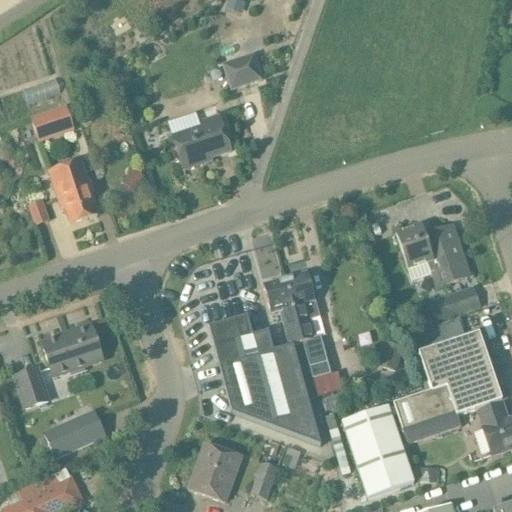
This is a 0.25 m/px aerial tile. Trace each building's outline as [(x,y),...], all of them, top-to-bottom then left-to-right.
[(263,83),(254,56),(221,67),(230,94),(263,83)] [(74,133),(66,109),(30,121),(38,145),(74,133)] [(232,154),(220,118),(200,124),(202,130),(173,140),(183,170),(232,154)] [(98,219),(80,165),(49,175),(59,203),(63,201),(72,227),(98,219)] [(49,224),(42,203),(28,208),(34,229),(49,224)] [(428,266),(437,291),(470,280),(452,228),(435,234),(436,237),(425,241),(421,228),(396,237),(408,273),(428,266)] [(331,376),(328,364),(320,338),(315,339),(310,321),(319,318),(307,274),(285,280),(303,344),(304,344),(314,381),(331,376)] [(290,348),(303,344),(285,280),(262,287),(270,315),(280,313),(290,348)] [(480,310),(474,291),(447,300),(454,319),(480,310)] [(321,446),(290,348),(274,353),(268,333),(253,338),(247,318),(209,330),(231,415),(321,446)] [(102,363),(90,327),(73,333),(74,336),(41,346),(53,380),(102,363)] [(479,340),(475,339),(473,339),(419,357),(432,395),(395,408),(409,448),(463,429),(460,419),(479,413),(485,430),(484,430),(494,459),(511,452),(511,420),(504,423),(498,406),(502,404),(497,389),(496,389),(492,376),(493,371),(493,367),(493,363),(486,344),(483,342),(479,340)] [(386,345),(380,365),(379,369),(396,374),(403,350),(386,345)] [(48,405),(37,373),(14,380),(24,412),(48,405)] [(332,376),(328,377),(314,381),(319,399),(337,394),(332,376)] [(341,408),(337,397),(322,402),(326,414),(341,408)] [(413,486),(387,410),(341,425),(367,501),(413,486)] [(105,440),(93,415),(44,437),(55,462),(105,440)] [(241,460),(204,447),(188,493),(225,506),(241,460)] [(260,467),(251,497),(267,502),(277,473),(260,467)] [(67,511),(82,505),(65,471),(5,498),(11,511),(9,511),(67,511)]
